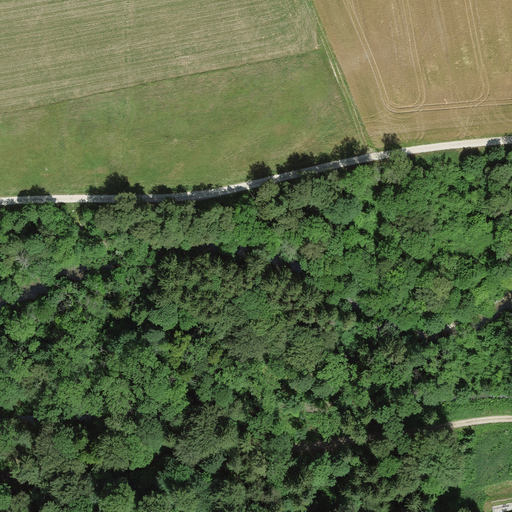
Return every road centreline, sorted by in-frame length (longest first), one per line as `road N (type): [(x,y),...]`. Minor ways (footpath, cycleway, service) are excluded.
road 1 (track): [(511,138),(371,156),(224,191),(0,201)]
road 2 (track): [(0,475),(511,418)]
road 3 (track): [(371,156),(307,0)]
